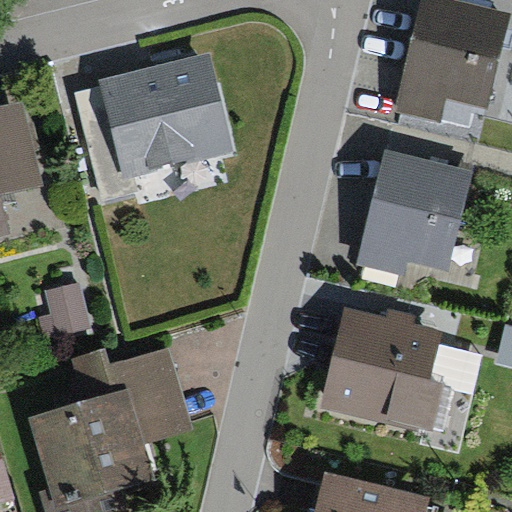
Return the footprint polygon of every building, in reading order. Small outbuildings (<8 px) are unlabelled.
[(506,9),(464,0),(428,0),(403,116),(442,125),(447,100),(485,108),(506,9)] [(227,162),(203,72),(92,101),(116,191),(227,162)] [(0,201),(38,191),(20,122),(0,126),(0,235),(5,234),(0,214),(0,201)] [(385,171),(362,260),(444,281),(466,191),(385,171)] [(340,326),(322,412),(437,436),(444,401),(424,397),(435,346),(340,326)] [(97,412),(38,429),(62,511),(117,511),(114,499),(151,489),(136,438),(182,425),(164,361),(89,382),(97,412)] [(330,511),(418,511),(419,511),(334,494),(330,511)]
